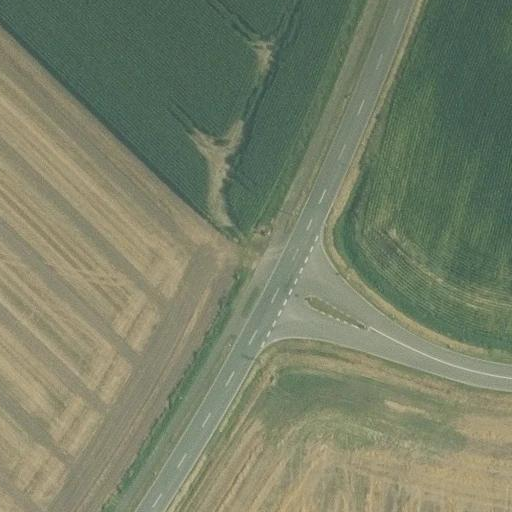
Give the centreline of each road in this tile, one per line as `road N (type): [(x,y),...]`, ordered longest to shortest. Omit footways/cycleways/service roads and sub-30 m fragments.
road 1 (tertiary): [(279,283),(401,0)]
road 2 (tertiary): [(148,511),(279,283)]
road 3 (tertiary): [(279,283),(427,356),(511,379)]
